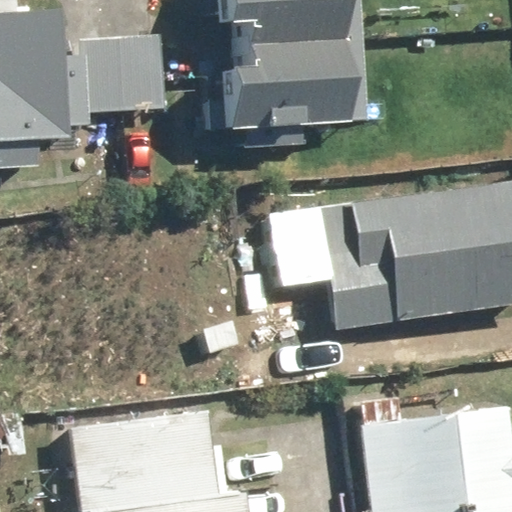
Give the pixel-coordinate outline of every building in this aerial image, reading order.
[(344,0),(204,0),(206,26),(235,25),(237,71),(209,72),(212,129),(349,123),(344,0)] [(0,13),(0,145),(54,142),(47,11),(0,13)] [(155,108),(152,34),(70,38),(75,158),(118,156),(116,110),(155,108)] [(511,194),(510,180),(335,205),(341,247),(310,252),(322,331),(511,303),(511,194)] [(511,511),(511,439),(496,441),(492,407),(349,423),(358,511),(511,511)] [(207,497),(195,408),(55,427),(67,511),(86,511),(92,511),(236,511),(234,493),(207,497)]
